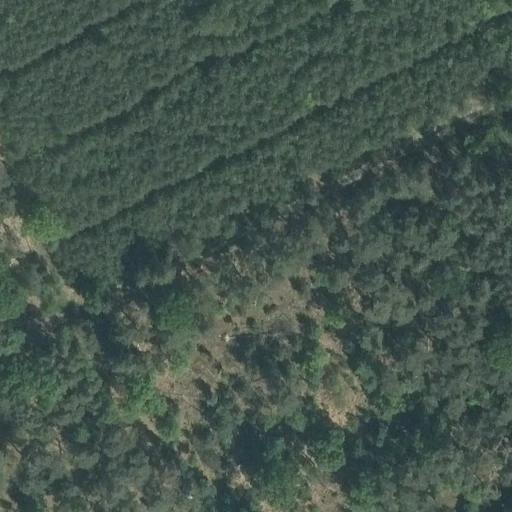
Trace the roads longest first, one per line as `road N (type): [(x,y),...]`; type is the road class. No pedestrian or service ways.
road 1 (track): [(511,92),(0,348)]
road 2 (track): [(90,301),(0,130)]
